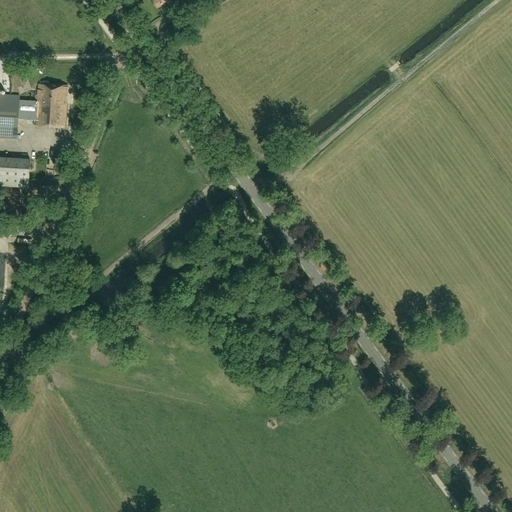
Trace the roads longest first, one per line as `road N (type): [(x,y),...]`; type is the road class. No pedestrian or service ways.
road 1 (tertiary): [(492,511),(139,40)]
road 2 (unclassified): [(0,358),(108,89),(139,40)]
road 3 (track): [(499,0),(255,194)]
